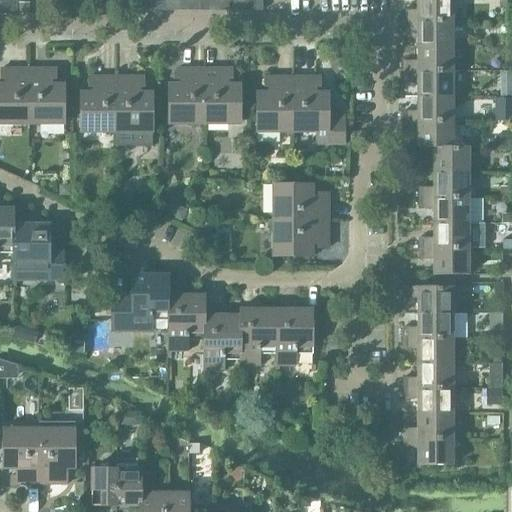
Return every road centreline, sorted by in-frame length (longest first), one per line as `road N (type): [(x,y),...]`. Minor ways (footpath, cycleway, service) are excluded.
road 1 (residential): [(359,283),(360,179),(381,142),(381,29),(0,28)]
road 2 (residential): [(359,283),(226,284),(90,227)]
